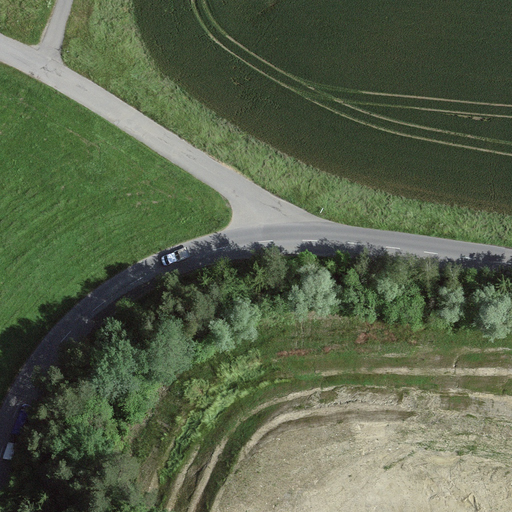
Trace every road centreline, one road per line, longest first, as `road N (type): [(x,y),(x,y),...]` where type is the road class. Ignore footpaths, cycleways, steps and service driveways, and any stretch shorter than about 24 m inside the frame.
road 1 (tertiary): [(295,238),(175,261),(122,289),(63,337),(26,389),(0,465)]
road 2 (unclassified): [(295,238),(240,186),(0,41)]
road 3 (tertiary): [(511,262),(295,238)]
